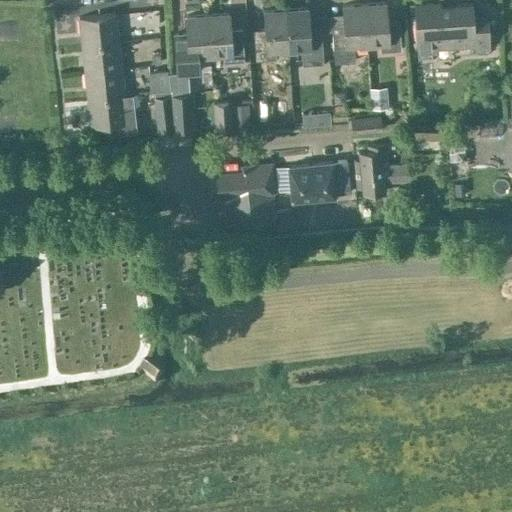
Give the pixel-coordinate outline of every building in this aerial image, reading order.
[(385,2),(363,4),(366,43),(379,42),(380,51),(400,49),(399,25),(387,26),(385,2)] [(436,47),(452,46),(473,45),(473,49),(489,48),(487,16),(472,17),(472,3),(439,5),(439,2),(413,4),(416,53),(418,53),(419,60),(433,59),(432,52),(436,52),(436,47)] [(342,5),(343,22),(331,23),(334,63),(354,61),(353,44),(366,43),(363,4),(342,5)] [(321,30),(320,30),(308,31),(306,7),(285,9),(287,49),(301,48),(301,56),(302,65),(323,64),(321,30)] [(287,49),(285,9),(263,10),(265,34),(253,35),(254,59),(275,58),(274,49),(287,49)] [(81,44),(118,40),(115,13),(78,17),(81,44)] [(228,13),(206,14),(209,54),(222,53),(223,62),(243,60),(241,28),(229,29),(228,13)] [(196,55),(209,54),(206,14),(185,16),(186,40),(174,40),(177,72),(197,71),(196,55)] [(118,40),(81,44),(84,72),(121,67),(118,40)] [(124,95),(121,67),(84,72),(87,99),(124,95)] [(171,90),(153,92),(156,114),(172,112),(171,95),(171,90)] [(333,92),(334,104),(345,104),(345,92),(333,92)] [(192,130),(189,93),(171,95),(172,112),(174,131),(192,130)] [(124,95),(87,99),(90,126),(108,124),(109,133),(137,130),(135,105),(125,106),(124,95)] [(213,102),(215,128),(229,127),(227,101),(213,102)] [(330,123),(329,111),(317,112),(318,124),(330,123)] [(378,115),(350,117),(351,132),(380,129),(378,115)] [(366,144),(367,149),(358,150),(359,160),(353,160),(355,189),(361,188),(361,193),(384,191),(383,182),(409,180),(408,162),(387,164),(387,157),(388,157),(387,142),(366,144)] [(347,160),(331,162),(331,161),(287,165),(291,199),(335,195),(335,194),(350,192),(347,160)] [(284,162),(274,162),(275,189),(285,189),(284,162)] [(223,194),(226,224),(273,219),(271,191),(274,191),(271,163),(241,166),(241,170),(215,173),(218,195),(223,194)] [(145,362),(138,370),(154,383),(161,375),(145,362)]
